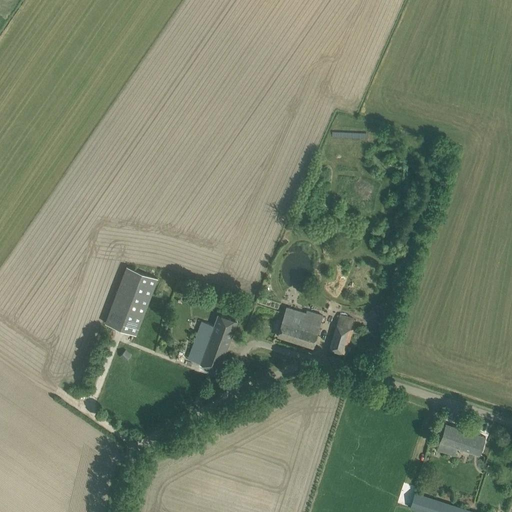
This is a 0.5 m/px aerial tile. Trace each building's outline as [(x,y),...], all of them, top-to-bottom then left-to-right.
[(105,322),(137,334),(158,277),(127,265),(105,322)] [(278,335),(313,346),(323,315),(308,310),(306,316),(297,313),(294,323),(283,319),(278,335)] [(237,321),(228,317),(219,314),(215,325),(202,321),(188,358),(219,369),(237,321)] [(340,314),(329,349),(345,354),(353,329),(351,328),(354,318),(340,314)] [(486,436),(446,423),(440,441),(480,453),(486,436)] [(478,511),(415,491),(410,507),(426,511),(478,511)]
